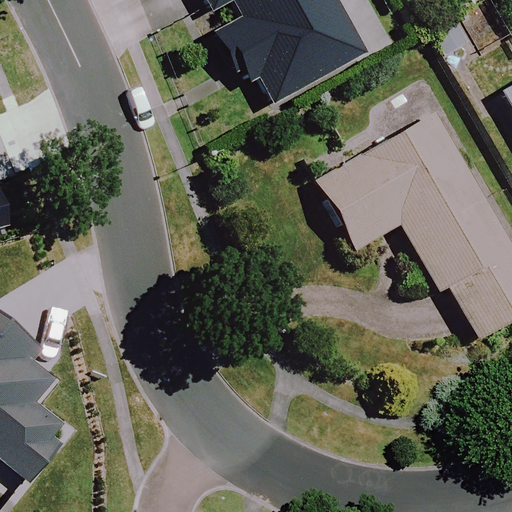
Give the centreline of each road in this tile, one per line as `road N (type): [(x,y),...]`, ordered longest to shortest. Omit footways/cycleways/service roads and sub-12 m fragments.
road 1 (residential): [(50,0),(114,140),(161,339),(204,421)]
road 2 (residential): [(204,421),(266,466),(342,494),(461,500),(511,486)]
